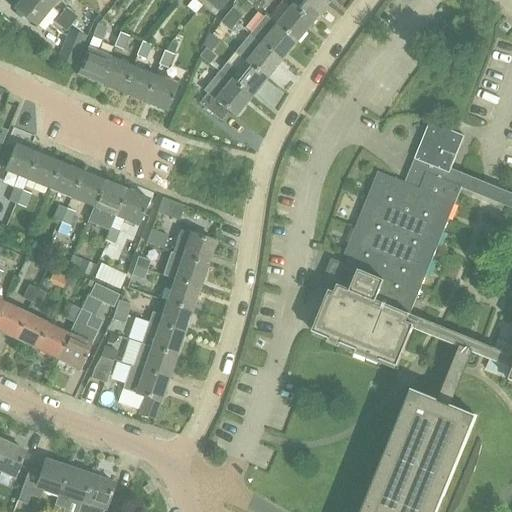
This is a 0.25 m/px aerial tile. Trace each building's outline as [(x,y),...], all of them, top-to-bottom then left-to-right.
[(20,0),(13,9),(35,27),(51,8),(41,0),(20,0)] [(41,0),(51,8),(57,0),(41,0)] [(219,11),(226,3),(222,0),(214,0),(211,4),(219,11)] [(283,0),(290,6),(311,23),(325,5),(319,0),(283,0)] [(290,6),(276,24),(275,25),(296,42),(311,23),(290,6)] [(60,14),(72,24),(77,17),(66,7),(60,14)] [(236,23),(242,15),(232,7),(226,15),(236,23)] [(66,31),(72,24),(60,14),(54,22),(66,31)] [(236,23),(226,15),(220,22),(230,31),(236,23)] [(260,44),(281,61),(296,42),(275,25),(276,24),(264,15),(249,34),(260,44)] [(101,41),(107,27),(97,23),(91,37),(101,41)] [(68,29),(60,50),(56,58),(74,66),(75,63),(86,36),(68,29)] [(123,50),(129,36),(119,32),(114,46),(123,50)] [(145,59),(151,45),(142,41),(136,55),(145,59)] [(165,51),(173,54),(177,45),(171,42),(165,51)] [(260,44),(245,62),(266,79),(281,61),(260,44)] [(77,73),(100,83),(110,57),(88,47),(77,73)] [(209,64),(216,56),(206,48),(199,56),(209,64)] [(168,68),(173,54),(165,51),(164,51),(158,64),(168,68)] [(110,57),(100,83),(122,92),(133,66),(110,57)] [(226,61),(218,71),(251,98),(266,79),(245,62),(238,71),(226,61)] [(133,66),(122,92),(145,102),(156,76),(133,66)] [(215,100),(236,117),(251,98),(218,71),(203,90),(215,100)] [(156,76),(145,102),(167,111),(178,85),(156,76)] [(347,245),(343,255),(349,257),(369,265),(365,274),(382,281),(375,298),(406,311),(410,313),(420,289),(425,276),(433,257),(441,238),(449,218),(457,198),(462,187),(462,186),(446,179),(451,168),(464,134),(457,131),(453,129),(429,120),(428,123),(421,139),(413,159),(405,178),(404,181),(395,177),(378,170),(371,187),(363,206),(355,225),(347,245)] [(4,172),(26,181),(37,154),(15,145),(4,172)] [(37,154),(26,181),(49,190),(59,163),(37,154)] [(59,163),(49,190),(71,199),(82,172),(59,163)] [(82,172),(71,199),(94,208),(105,181),(82,172)] [(92,207),(86,222),(108,230),(108,231),(110,226),(114,216),(116,217),(127,190),(105,181),(94,208),(92,207)] [(15,204),(17,205),(22,190),(13,187),(2,214),(10,217),(15,204)] [(22,190),(17,205),(25,208),(31,194),(22,190)] [(127,190),(116,217),(139,226),(150,199),(127,190)] [(52,219),(61,223),(67,208),(57,205),(52,219)] [(67,208),(61,223),(69,226),(75,212),(67,208)] [(108,230),(104,240),(106,241),(114,244),(120,230),(112,227),(110,226),(108,231),(108,230)] [(168,235),(151,229),(146,242),(163,249),(168,235)] [(170,252),(207,266),(215,242),(189,233),(180,230),(171,252),(170,252)] [(114,246),(106,243),(102,254),(109,257),(114,246)] [(207,266),(170,252),(162,275),(174,279),(174,280),(200,289),(207,266)] [(138,256),(135,266),(147,270),(150,261),(138,256)] [(346,265),(342,274),(353,279),(350,288),(375,298),(382,281),(365,274),(369,265),(349,257),(346,264),(346,265)] [(82,258),(77,270),(91,276),(96,264),(82,258)] [(108,267),(100,264),(94,278),(102,281),(108,267)] [(147,270),(135,266),(132,275),(144,279),(147,270)] [(174,280),(166,302),(192,311),(200,289),(174,280)] [(325,298),(312,330),(326,336),(328,332),(335,335),(334,339),(349,345),(350,341),(372,350),(371,354),(396,365),(399,358),(403,350),(412,326),(414,323),(403,319),(406,311),(375,298),(350,288),(338,283),(334,291),(328,289),(325,298)] [(22,298),(31,303),(38,289),(29,285),(22,298)] [(90,295),(89,297),(101,302),(102,302),(114,308),(119,296),(95,285),(90,295)] [(38,289),(31,303),(39,306),(46,293),(38,289)] [(59,356),(57,359),(80,370),(91,347),(92,344),(98,332),(97,331),(87,327),(85,326),(91,314),(95,316),(101,302),(89,297),(90,295),(89,295),(81,310),(75,323),(73,327),(70,334),(59,356)] [(131,304),(118,300),(115,310),(127,314),(131,304)] [(5,302),(0,312),(0,331),(14,338),(26,313),(5,302)] [(151,311),(147,322),(184,334),(192,311),(166,302),(162,315),(151,311)] [(72,305),(65,319),(75,323),(81,310),(72,305)] [(124,324),(127,314),(115,310),(112,319),(124,324)] [(26,313),(14,338),(36,349),(48,323),(26,313)] [(147,322),(140,344),(177,356),(184,334),(147,322)] [(48,323),(36,349),(57,359),(70,334),(48,323)] [(118,337),(110,334),(107,342),(116,345),(118,337)] [(489,357),(485,368),(509,378),(511,371),(511,345),(496,339),(489,357)] [(130,364),(129,365),(169,379),(177,356),(140,344),(133,365),(130,364)] [(101,356),(113,360),(116,350),(104,346),(101,356)] [(105,383),(113,360),(101,356),(94,369),(91,378),(105,383)] [(169,379),(129,365),(121,389),(146,397),(140,414),(155,419),(169,379)] [(437,511),(477,414),(449,403),(413,389),(363,511),(437,511)] [(5,441),(0,451),(0,469),(15,476),(26,451),(5,441)] [(18,497),(17,501),(27,504),(30,496),(40,499),(43,487),(58,493),(60,493),(69,467),(45,459),(41,471),(29,467),(18,497)] [(83,501),(92,475),(69,467),(60,493),(58,493),(54,505),(64,508),(63,510),(69,511),(77,511),(81,501),(83,501)] [(83,501),(81,501),(77,511),(102,511),(103,508),(106,509),(115,483),(92,475),(83,501)]
